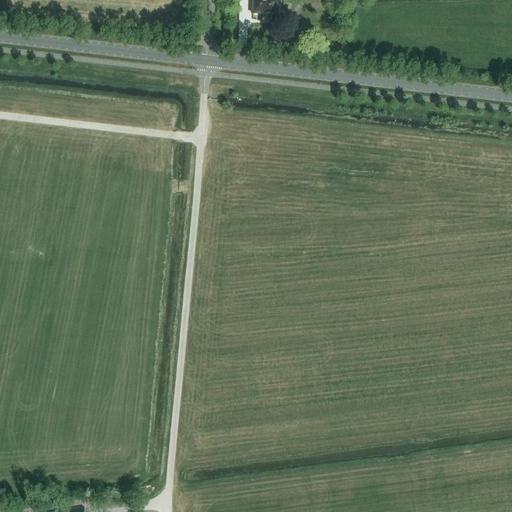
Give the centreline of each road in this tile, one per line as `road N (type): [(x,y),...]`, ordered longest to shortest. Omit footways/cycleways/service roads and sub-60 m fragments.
road 1 (secondary): [(511,95),(205,60)]
road 2 (secondary): [(205,60),(0,37)]
road 3 (track): [(201,138),(0,115)]
